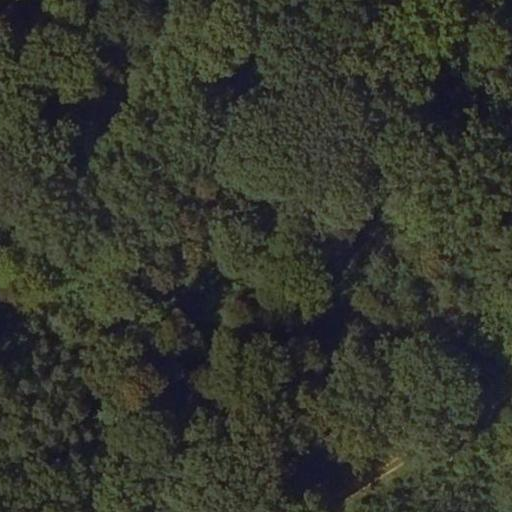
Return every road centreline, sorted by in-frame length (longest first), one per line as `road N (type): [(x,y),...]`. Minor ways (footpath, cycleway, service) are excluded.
road 1 (track): [(360,0),(511,165)]
road 2 (track): [(511,388),(326,511)]
